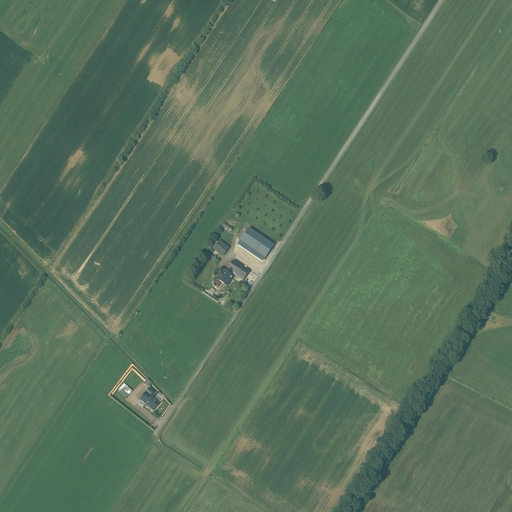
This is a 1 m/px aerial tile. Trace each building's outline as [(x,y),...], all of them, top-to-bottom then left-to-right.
[(223,222),(221,226),(230,232),(233,229),(223,222)] [(249,229),(240,241),(265,258),(274,246),(249,229)] [(226,248),(217,241),(211,249),(220,256),(226,248)] [(232,260),(225,270),(226,270),(231,273),(242,280),(248,270),(232,260)] [(230,275),(231,273),(226,270),(225,272),(222,270),(221,271),(221,270),(217,271),(218,275),(215,280),(214,282),(214,283),(214,285),(215,286),(216,287),(219,282),(225,286),(231,276),(230,275)] [(147,379),(143,384),(148,388),(152,383),(147,379)] [(132,392),(124,384),(118,391),(126,398),(132,392)] [(150,388),(140,400),(153,411),(160,403),(154,397),(157,394),(150,388)]
